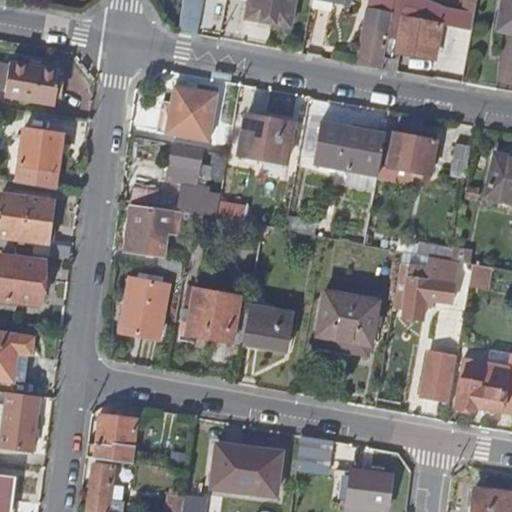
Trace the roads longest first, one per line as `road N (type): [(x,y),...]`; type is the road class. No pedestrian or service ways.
road 1 (residential): [(122,38),(511,111)]
road 2 (residential): [(437,439),(74,375)]
road 3 (residential): [(74,375),(122,38)]
road 4 (residential): [(58,511),(74,375)]
road 5 (residential): [(0,16),(122,38)]
